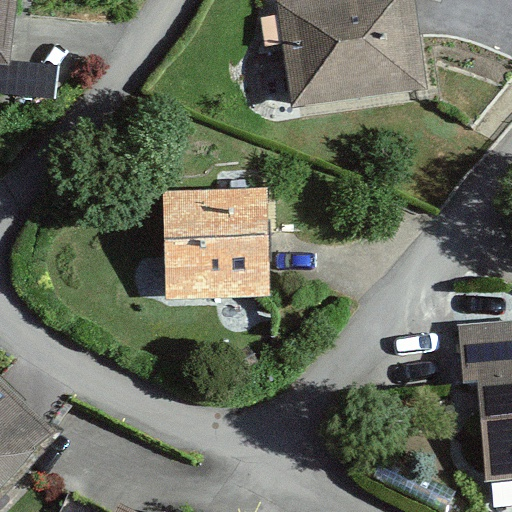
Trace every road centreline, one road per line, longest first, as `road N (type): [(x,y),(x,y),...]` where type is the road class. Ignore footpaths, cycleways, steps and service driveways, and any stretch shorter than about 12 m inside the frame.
road 1 (residential): [(234,453),(342,386),(511,192)]
road 2 (residential): [(0,214),(172,0)]
road 3 (residential): [(234,453),(0,316)]
road 4 (residential): [(353,511),(234,453)]
